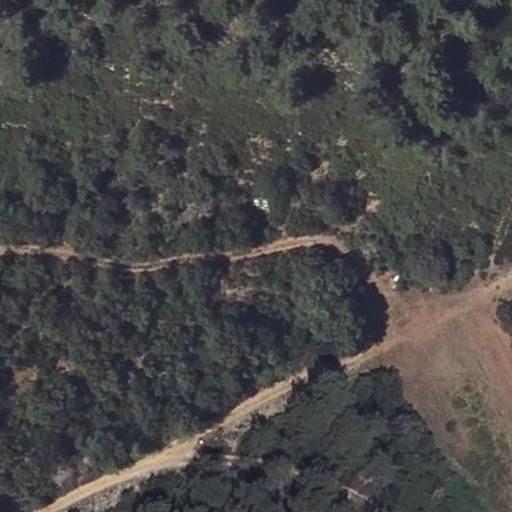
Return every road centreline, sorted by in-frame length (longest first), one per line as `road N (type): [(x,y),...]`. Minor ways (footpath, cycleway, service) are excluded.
road 1 (track): [(82,492),(511,266)]
road 2 (track): [(406,326),(335,245),(292,243),(145,272),(65,249),(0,249)]
road 3 (track): [(378,511),(345,487),(278,462),(181,463),(82,492),(45,511)]
